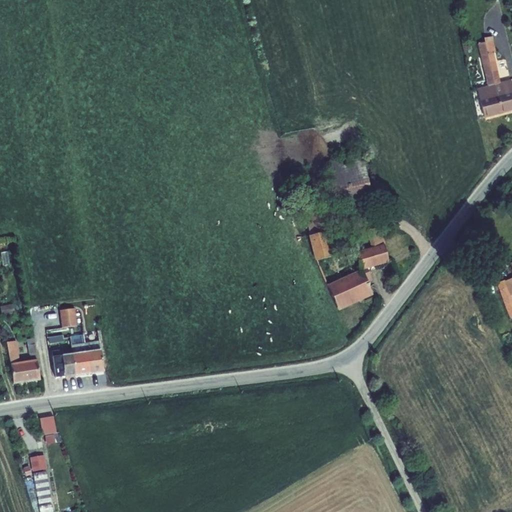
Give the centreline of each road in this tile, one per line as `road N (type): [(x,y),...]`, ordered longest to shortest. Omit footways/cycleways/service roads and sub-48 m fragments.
road 1 (unclassified): [(346,358),(0,410)]
road 2 (unclassified): [(511,157),(346,358)]
road 3 (unclassified): [(346,358),(422,511)]
